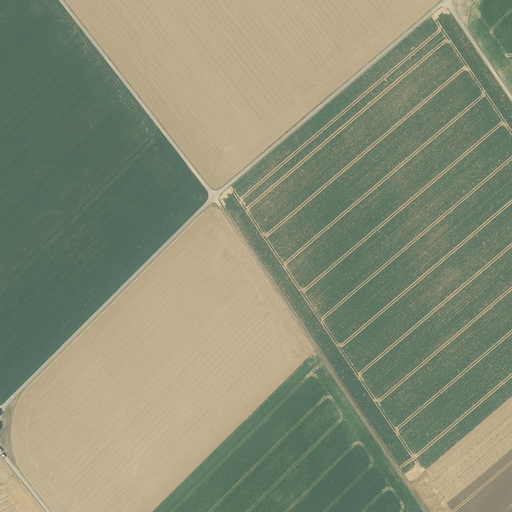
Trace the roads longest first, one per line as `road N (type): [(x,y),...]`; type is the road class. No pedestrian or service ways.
road 1 (track): [(444,0),(211,192),(4,403),(0,447)]
road 2 (track): [(60,0),(211,192),(426,511)]
road 3 (track): [(444,0),(511,100)]
